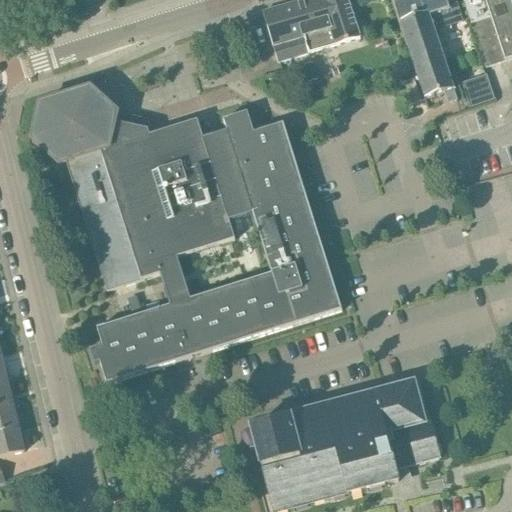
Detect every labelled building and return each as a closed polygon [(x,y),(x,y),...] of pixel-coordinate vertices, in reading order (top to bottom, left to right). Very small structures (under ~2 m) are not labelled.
[(308,0),(264,13),(278,64),(309,56),(308,54),(335,46),(336,47),(360,39),(347,0),(308,0)] [(391,0),(414,67),(425,101),(445,94),(449,105),(457,102),(453,91),(454,91),(434,31),(455,25),(464,21),(456,0),(391,0)] [(511,0),(462,0),(485,69),(511,60),(511,0)] [(313,63),(303,65),(308,83),(317,80),(313,63)] [(412,105),(421,102),(414,79),(404,83),(412,105)] [(470,108),(493,100),(489,87),(466,95),(470,108)] [(90,92),(41,107),(34,141),(59,165),(65,163),(106,293),(160,277),(169,308),(96,331),(102,348),(89,352),(93,366),(99,364),(106,387),(341,314),(283,127),(254,135),(248,115),(223,122),(227,134),(203,141),(197,123),(149,138),(147,132),(114,124),(116,116),(90,92)] [(0,408),(12,406),(6,381),(0,382),(0,408)] [(428,447),(413,388),(413,387),(374,398),(374,400),(291,422),(290,419),(251,430),(261,468),(262,468),(264,479),(265,479),(273,511),(294,511),(390,487),(389,484),(409,479),(407,469),(440,461),(435,444),(434,444),(434,445),(428,447)] [(0,433),(17,429),(12,406),(0,408),(0,433)] [(0,433),(0,458),(23,453),(17,429),(0,433)]
